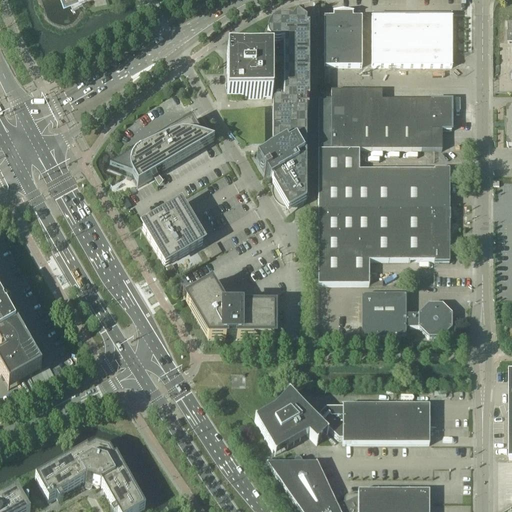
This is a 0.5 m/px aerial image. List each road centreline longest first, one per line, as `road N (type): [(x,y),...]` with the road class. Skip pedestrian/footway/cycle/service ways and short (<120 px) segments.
road 1 (unclassified): [(481,511),(484,0)]
road 2 (primary): [(160,356),(42,151)]
road 3 (primary): [(16,166),(135,370)]
road 4 (unclassified): [(288,231),(180,46)]
road 5 (primary): [(264,511),(160,356)]
road 6 (unknown): [(294,267),(288,231),(223,284),(243,293),(277,276)]
road 7 (unknown): [(2,396),(50,370),(52,353),(0,260)]
road 8 (primary): [(135,370),(231,511)]
road 9 (tertiary): [(42,151),(175,49)]
road 10 (tertiary): [(175,49),(29,127)]
road 11 (unclassified): [(0,444),(135,370)]
road 12 (unknown): [(251,175),(202,206),(208,229),(222,233),(269,207)]
